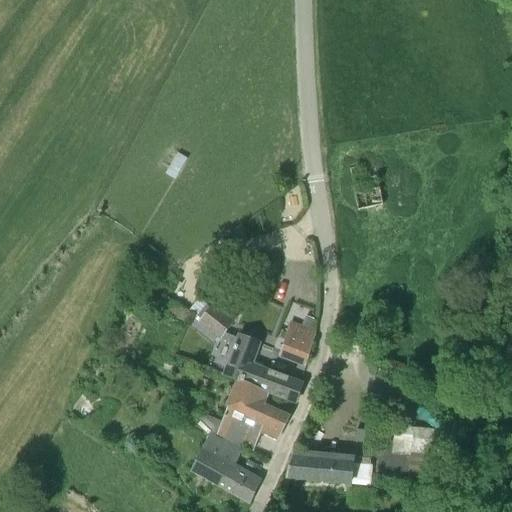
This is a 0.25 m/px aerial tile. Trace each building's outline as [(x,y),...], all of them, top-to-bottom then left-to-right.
[(376,164),(350,169),(359,211),(385,206),(376,164)] [(233,309),(218,298),(199,324),(221,341),(235,322),(227,317),(233,309)] [(189,312),(161,300),(156,311),(184,323),(189,312)] [(311,347),(315,333),(294,326),(284,357),(306,365),(311,347)] [(296,402),(303,385),(253,365),(260,344),(238,335),(233,350),(236,351),(230,366),(227,365),(223,377),(236,383),(238,379),(270,392),(296,402)] [(388,371),(402,376),(405,366),(391,362),(388,371)] [(282,434),(289,420),(264,406),(270,392),(238,379),(236,383),(225,407),(228,409),(218,431),(252,448),(265,425),(282,434)] [(215,435),(221,422),(203,414),(198,425),(211,431),(210,433),(215,435)] [(250,503),(260,482),(234,469),(243,449),(210,434),(190,474),(250,503)] [(441,440),(440,440),(412,436),(407,486),(435,490),(441,440)] [(292,458),(286,478),(374,486),(376,470),(292,458)]
